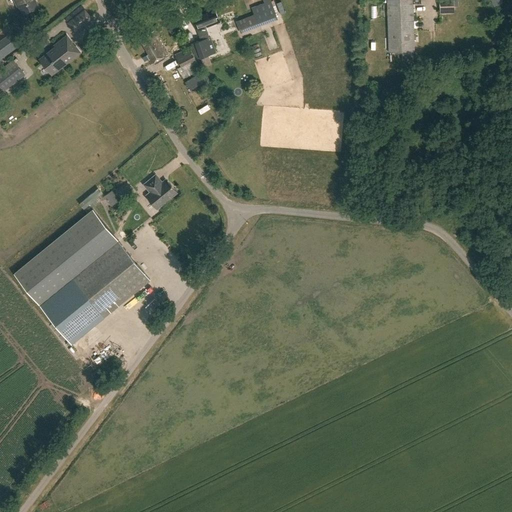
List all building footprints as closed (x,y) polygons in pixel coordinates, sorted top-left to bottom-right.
[(14,0),(18,8),(20,7),(24,15),(39,7),(35,0),(14,0)] [(262,0),(266,10),(236,21),(240,33),(277,19),(269,0),(262,0)] [(386,0),(388,52),(414,52),(412,0),(386,0)] [(91,18),(81,5),(65,18),(75,31),(91,18)] [(220,22),(214,7),(190,16),(200,40),(194,42),(200,59),(216,52),(207,27),(220,22)] [(222,17),(226,25),(234,21),(230,13),(222,17)] [(213,38),(218,52),(213,54),(215,60),(225,56),(223,51),(231,48),(226,35),(237,31),(234,24),(220,29),(222,34),(213,38)] [(167,54),(154,30),(140,38),(148,53),(147,53),(150,58),(149,59),(151,63),(167,54)] [(55,47),(40,59),(52,75),(80,52),(75,46),(75,47),(71,42),(71,41),(67,36),(54,46),(55,47)] [(200,70),(189,47),(175,54),(181,66),(177,68),(183,79),(200,70)] [(13,60),(0,70),(0,86),(4,92),(25,75),(13,60)] [(176,82),(181,80),(176,70),(172,72),(176,82)] [(199,78),(198,75),(186,83),(189,89),(204,81),(201,76),(199,78)] [(168,89),(163,92),(169,102),(174,99),(168,89)] [(164,183),(156,174),(145,183),(151,191),(147,194),(157,207),(177,191),(168,179),(164,183)] [(104,199),(111,207),(121,198),(113,190),(104,199)] [(93,208),(15,272),(73,342),(151,278),(93,208)] [(149,318),(158,312),(151,304),(143,310),(149,318)]
